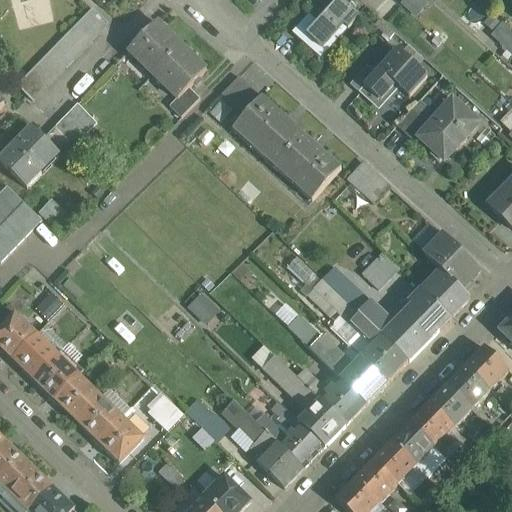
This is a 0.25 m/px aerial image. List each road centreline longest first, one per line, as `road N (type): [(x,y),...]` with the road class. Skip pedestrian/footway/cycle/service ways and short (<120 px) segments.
road 1 (residential): [(511,287),(248,39)]
road 2 (residential): [(295,511),(511,289)]
road 3 (residential): [(0,392),(123,511)]
road 4 (residential): [(54,110),(167,0)]
